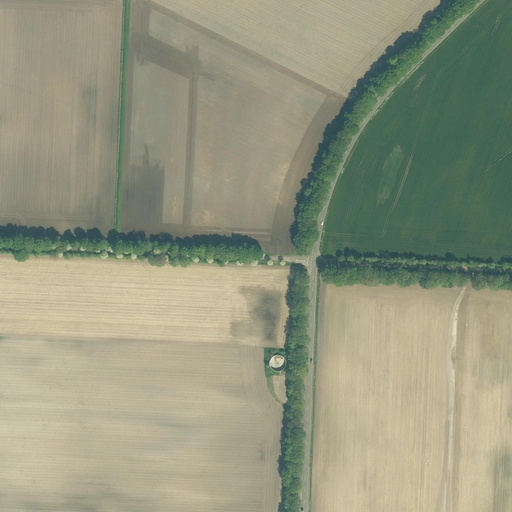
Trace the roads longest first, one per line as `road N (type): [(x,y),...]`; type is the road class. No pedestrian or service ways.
road 1 (tertiary): [(314,260),(350,142),(374,106),(478,0)]
road 2 (unclassified): [(0,247),(314,260)]
road 3 (tertiary): [(303,511),(314,260)]
road 4 (unclassified): [(314,260),(511,269)]
